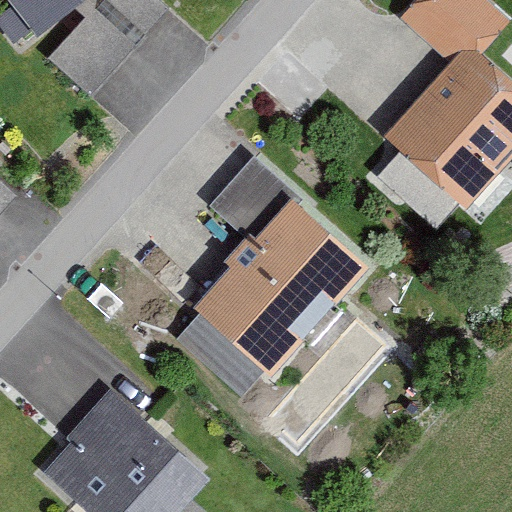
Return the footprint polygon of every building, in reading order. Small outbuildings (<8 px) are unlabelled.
[(0,0),(0,5),(23,37),(73,0),(0,0)] [(122,0),(154,28),(172,7),(164,0),(122,0)] [(468,47),(480,57),(511,20),(511,19),(489,0),(414,0),(400,17),(453,64),(468,47)] [(94,12),(46,57),(78,91),(126,45),(94,12)] [(387,148),(456,203),(511,133),(511,83),(480,57),(468,47),(453,64),(387,148)] [(250,148),(213,199),(258,232),(295,181),(250,148)] [(282,212),(194,309),(265,372),(352,275),(282,212)] [(112,387),(66,438),(73,444),(48,472),(92,511),(181,511),(213,478),(112,387)]
